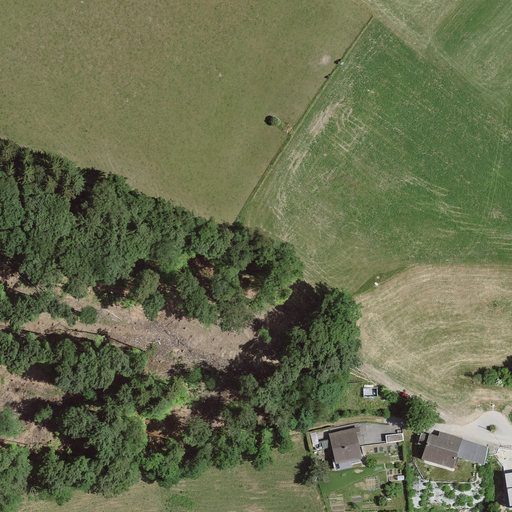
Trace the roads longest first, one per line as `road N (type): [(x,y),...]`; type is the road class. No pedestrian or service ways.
road 1 (track): [(0,151),(255,260),(307,297),(353,357),(388,385),(475,435)]
road 2 (track): [(353,357),(232,373),(42,381),(0,375)]
